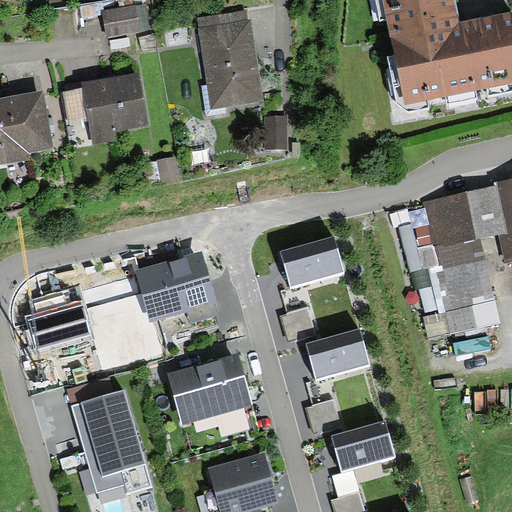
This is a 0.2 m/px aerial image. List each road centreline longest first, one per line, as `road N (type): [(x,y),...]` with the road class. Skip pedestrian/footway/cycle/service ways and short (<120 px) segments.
road 1 (residential): [(0,290),(12,270),(37,260),(379,197),(458,161),(511,148)]
road 2 (residential): [(55,511),(0,330)]
road 3 (track): [(475,156),(511,324)]
